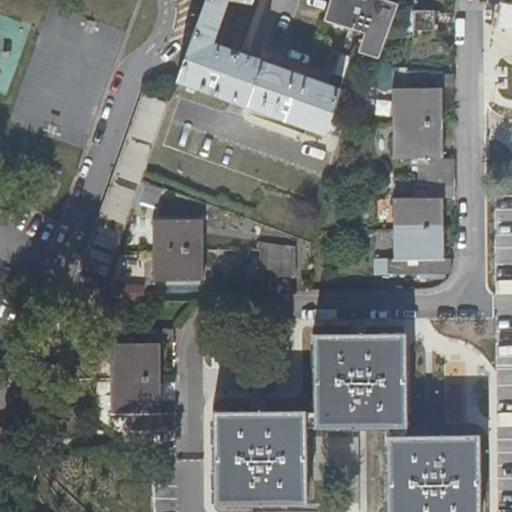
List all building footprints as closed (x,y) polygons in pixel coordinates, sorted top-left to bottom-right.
[(226,0),(252,5),(253,0),(207,0),(207,1),(178,83),(325,136),(330,121),(339,92),(218,50),(217,53),(208,50),(226,0)] [(362,0),(331,0),(324,23),(364,36),(358,55),(379,61),(399,6),(380,0),(365,0),(365,1),(362,0)] [(414,12),(413,32),(436,33),(436,13),(414,12)] [(333,74),(344,77),(350,58),(340,54),(333,74)] [(397,89),(397,126),(445,126),(445,90),(457,90),(457,76),(430,76),(430,90),(397,89)] [(81,272),(107,281),(117,254),(133,209),(142,184),(170,105),(144,95),(81,272)] [(172,112),(159,148),(168,152),(182,115),(172,112)] [(445,162),(445,126),(397,126),(397,162),(419,162),(419,175),(458,175),(458,162),(445,162)] [(162,191),(142,184),(133,209),(139,211),(142,203),(157,208),(162,191)] [(458,201),(458,187),(421,187),(421,201),(398,201),(398,263),(376,263),(376,276),(453,276),(453,262),(446,262),(446,201),(458,201)] [(511,511),(511,197),(496,197),(499,511),(511,511)] [(154,222),(154,253),(201,253),(200,222),(154,222)] [(265,279),(279,279),(279,252),(265,252),(265,279)] [(294,252),(279,252),(279,279),(295,278),(294,252)] [(201,282),(201,253),(154,253),(155,283),(201,282)] [(115,297),(142,297),(142,282),(115,282),(115,297)] [(176,346),(175,333),(148,332),(148,346),(113,346),(114,418),(129,418),(129,432),(177,431),(176,416),(160,416),(160,346),(176,346)] [(442,360),(476,363),(478,334),(444,332),(442,360)] [(314,339),(315,416),(315,431),(389,431),(406,431),(406,339),(314,339)] [(305,507),(305,431),(305,416),(215,416),(215,508),(305,507)] [(315,431),(315,416),(305,416),(305,431),(315,431)] [(389,441),(406,441),(406,431),(389,431),(389,441)] [(480,511),(480,441),(406,441),(389,441),(389,511),(480,511)]
